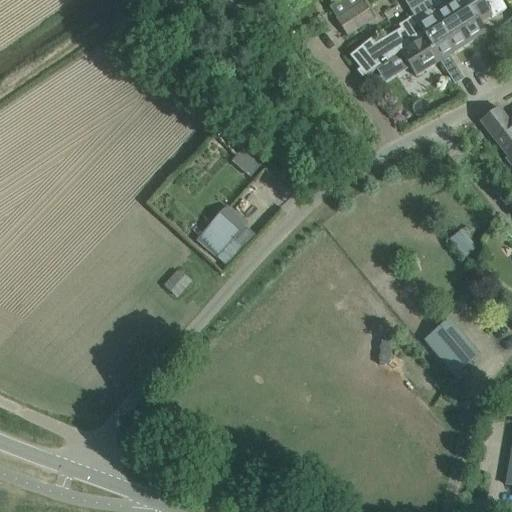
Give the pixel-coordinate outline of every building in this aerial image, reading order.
[(346,38),(374,21),(364,2),(361,4),(359,0),(342,0),(328,8),(346,38)] [(423,0),(402,0),(413,17),(440,62),(462,48),(467,45),(445,9),(437,14),(429,1),(426,4),(423,0)] [(458,0),(445,9),(467,45),(485,33),(479,22),(491,14),(494,18),(507,9),(501,0),(458,0)] [(372,39),(350,57),(354,62),(366,77),(377,69),(392,59),(400,54),(406,64),(415,77),(440,62),(413,17),(411,19),(398,27),(400,30),(376,45),(372,39)] [(507,157),(506,159),(511,167),(511,116),(507,120),(498,109),(480,122),(507,157)] [(197,238),(195,239),(201,244),(227,267),(256,235),(229,212),(224,208),(197,238)] [(464,257),(475,249),(463,233),(452,241),(464,257)] [(179,272),(165,287),(176,297),(189,282),(179,272)] [(450,317),(425,339),(454,377),(481,354),(450,317)]
